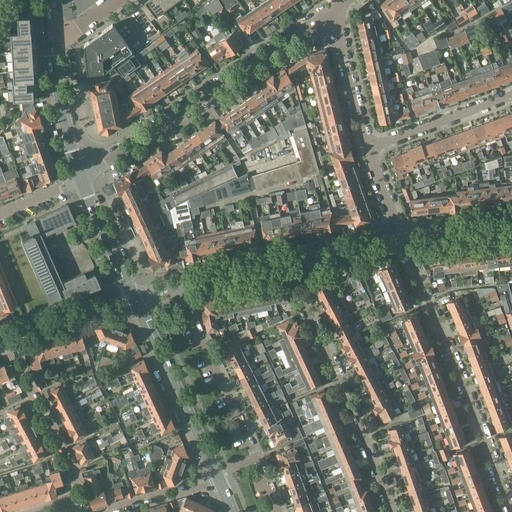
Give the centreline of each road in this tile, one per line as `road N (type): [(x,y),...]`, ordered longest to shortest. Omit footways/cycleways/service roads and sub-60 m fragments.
road 1 (residential): [(80,177),(334,11)]
road 2 (residential): [(510,511),(400,239)]
road 3 (residential): [(392,511),(283,263)]
road 4 (residential): [(277,511),(175,286)]
road 5 (secondary): [(134,298),(218,480)]
road 6 (residential): [(66,497),(73,466),(4,339)]
road 7 (residential): [(367,148),(511,94)]
road 8 (secondary): [(80,177),(51,37)]
road 9 (residential): [(367,148),(334,11)]
road 10 (tertiary): [(4,339),(134,298)]
road 11 (secondary): [(134,298),(80,177)]
road 12 (residential): [(100,511),(218,480)]
